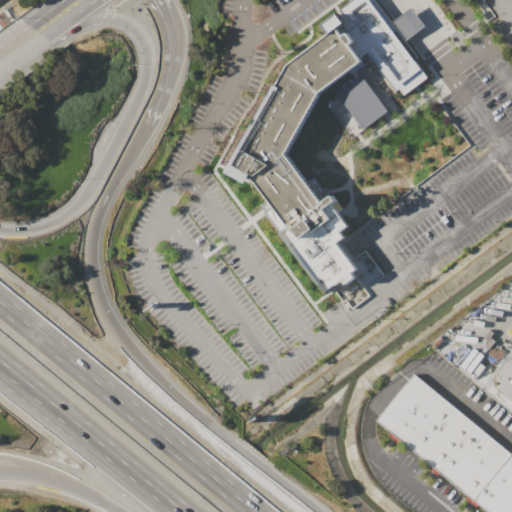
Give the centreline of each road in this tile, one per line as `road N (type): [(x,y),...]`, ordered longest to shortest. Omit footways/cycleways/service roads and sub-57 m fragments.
road 1 (motorway): [(317,511),(211,426),(119,333),(98,290),(98,221)]
road 2 (motorway): [(45,38),(90,18),(126,22),(141,34),(150,68),(80,206),(42,228),(0,230)]
road 3 (motorway): [(256,511),(0,301)]
road 4 (motorway): [(0,361),(181,511)]
road 5 (motorway): [(0,385),(172,504)]
road 6 (motorway): [(147,126),(173,72),(167,11)]
